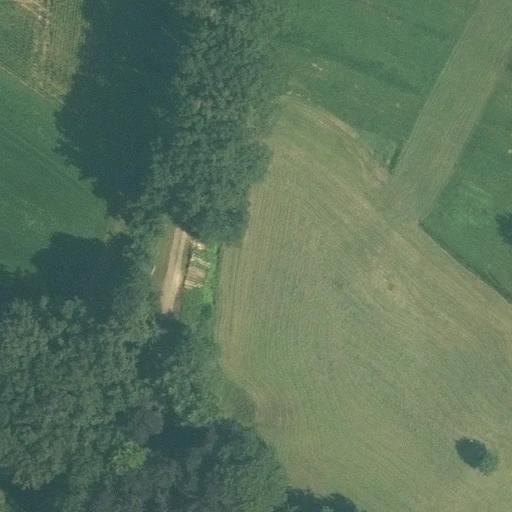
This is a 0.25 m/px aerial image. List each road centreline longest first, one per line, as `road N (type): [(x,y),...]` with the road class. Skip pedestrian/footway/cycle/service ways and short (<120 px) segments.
road 1 (track): [(104,437),(163,268),(207,0)]
road 2 (track): [(104,437),(0,365)]
